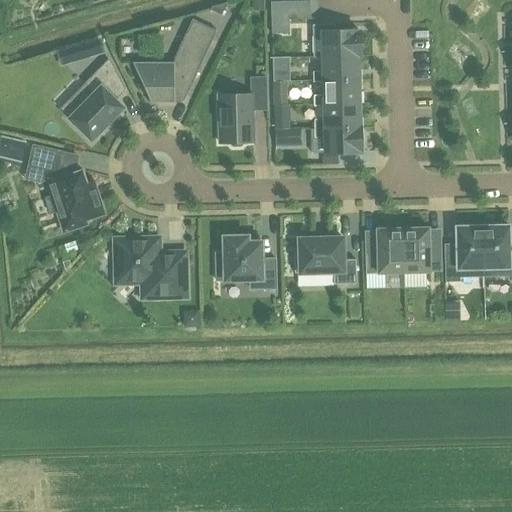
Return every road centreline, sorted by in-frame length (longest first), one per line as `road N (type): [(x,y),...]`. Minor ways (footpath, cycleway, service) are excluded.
road 1 (residential): [(405,186),(205,192),(181,183)]
road 2 (residential): [(405,186),(396,5)]
road 3 (residential): [(177,187),(161,195),(138,187),(130,171),(138,148),(160,139),(177,147),(186,169),(181,183)]
